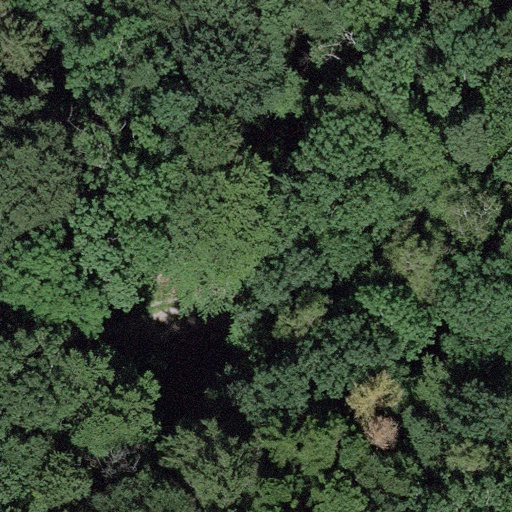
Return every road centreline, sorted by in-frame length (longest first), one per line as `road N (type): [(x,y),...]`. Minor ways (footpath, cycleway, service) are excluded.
road 1 (track): [(0,351),(176,315),(511,205)]
road 2 (track): [(176,315),(211,367),(121,443),(0,498)]
road 3 (track): [(211,367),(511,387)]
